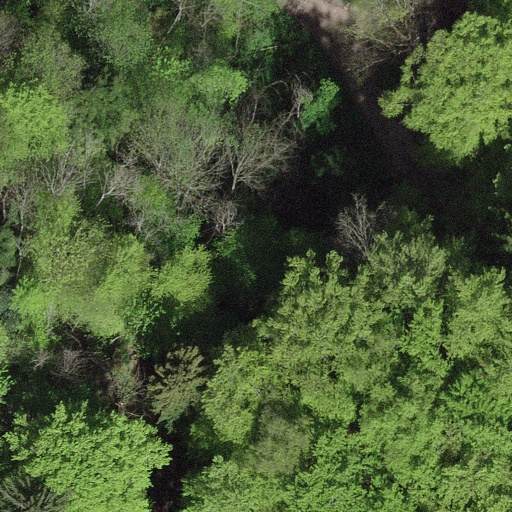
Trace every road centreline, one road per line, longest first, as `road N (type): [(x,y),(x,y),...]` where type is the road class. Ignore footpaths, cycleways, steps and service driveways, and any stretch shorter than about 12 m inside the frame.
road 1 (track): [(298,0),(511,216)]
road 2 (track): [(511,92),(303,0)]
